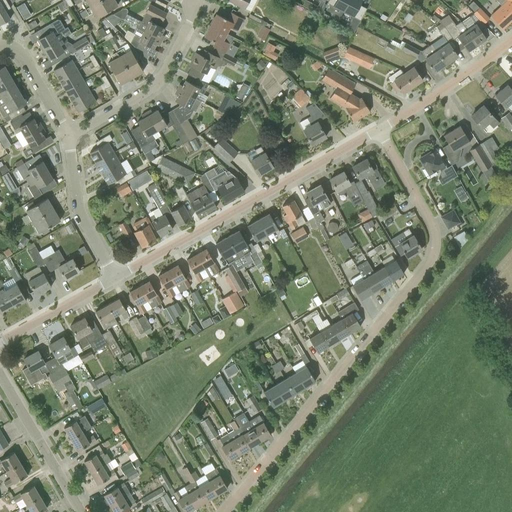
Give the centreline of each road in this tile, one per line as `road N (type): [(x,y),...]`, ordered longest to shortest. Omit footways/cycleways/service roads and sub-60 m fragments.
road 1 (residential): [(222,511),(431,261),(435,229),(380,130)]
road 2 (tertiary): [(114,279),(380,130)]
road 3 (residential): [(74,136),(156,82),(197,4)]
road 4 (unclassified): [(81,511),(0,372)]
road 5 (tertiary): [(380,130),(511,41)]
road 6 (residential): [(74,136),(83,209),(114,279)]
road 7 (tertiary): [(0,343),(114,279)]
road 8 (residential): [(0,44),(26,61),(74,136)]
